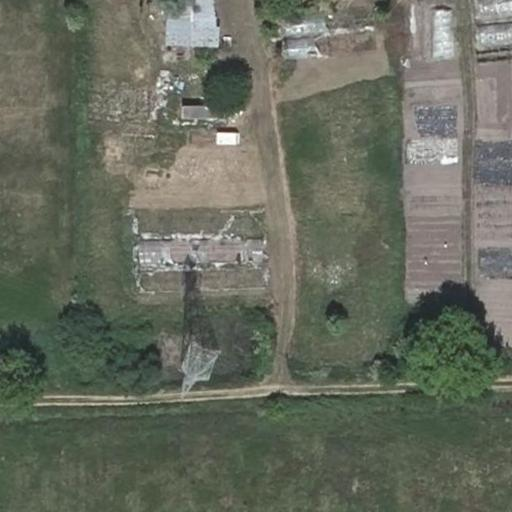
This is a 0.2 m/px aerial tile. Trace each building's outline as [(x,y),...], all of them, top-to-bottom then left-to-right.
[(167,0),(166,44),(215,45),(216,0),(167,0)] [(410,0),(407,102),(453,103),(455,8),(432,8),(432,0),(410,0)] [(511,34),(511,0),(476,0),(477,34),(511,34)] [(329,54),(326,34),(376,27),(373,6),(282,18),(288,60),(329,54)] [(511,47),(509,37),(492,41),(496,59),(511,54),(511,47)] [(220,119),(220,104),(182,103),(182,118),(220,119)] [(193,241),(193,240),(135,239),(134,260),(261,262),(261,242),(193,241)] [(237,287),(262,283),(261,272),(236,276),(237,287)]
